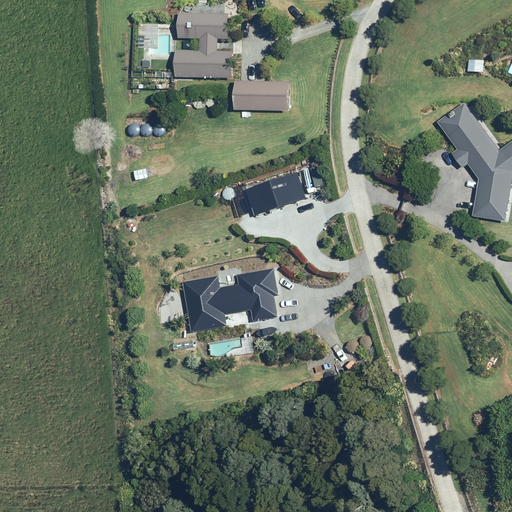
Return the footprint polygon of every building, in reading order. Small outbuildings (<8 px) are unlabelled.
[(175,49),(175,78),(232,78),(232,53),(218,52),(218,40),(227,40),(227,12),(177,12),(177,37),(200,37),(200,49),(175,49)] [(485,60),(467,60),(467,71),(485,72),(485,60)] [(289,84),(232,81),(231,109),(288,111),(289,84)] [(219,96),(193,96),(193,110),(219,110),(219,96)] [(467,165),(477,179),(472,217),(507,222),(511,181),(511,142),(500,151),(465,105),(438,126),(456,149),(450,153),(462,169),(467,165)] [(149,177),(147,168),(132,172),(135,181),(149,177)] [(308,199),(299,171),(244,189),(253,217),(308,199)] [(182,282),(185,296),(180,297),(184,321),(189,320),(191,333),(227,327),(224,314),(251,309),(253,320),(277,316),(274,296),(281,295),(276,267),(239,274),(240,279),(220,282),(219,276),(182,282)]
